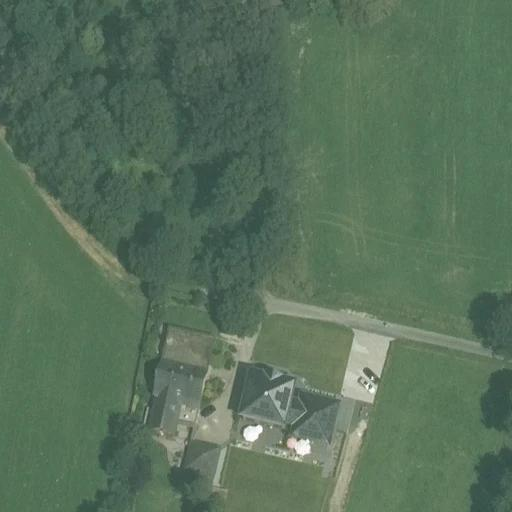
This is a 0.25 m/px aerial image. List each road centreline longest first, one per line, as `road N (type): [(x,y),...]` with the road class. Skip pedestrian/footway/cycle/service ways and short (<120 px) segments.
road 1 (unknown): [(34,105),(162,270),(267,307)]
road 2 (unclassified): [(511,361),(267,307)]
